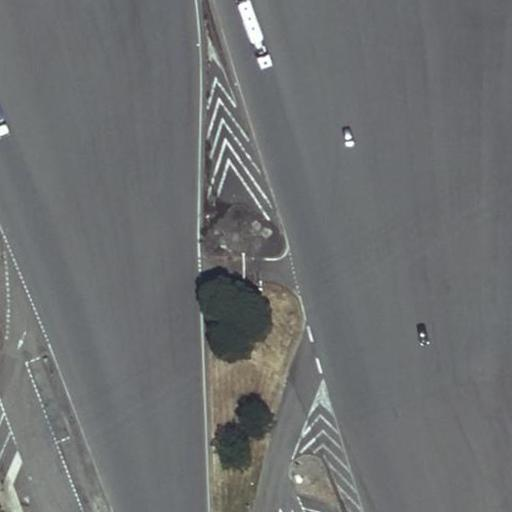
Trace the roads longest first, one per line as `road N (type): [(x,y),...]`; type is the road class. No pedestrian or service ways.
road 1 (motorway): [(92,159),(161,511)]
road 2 (motorway): [(425,167),(450,511)]
road 3 (motorway): [(425,167),(298,379),(279,453)]
road 4 (motorway): [(92,159),(13,366)]
road 5 (motorway): [(407,0),(425,167)]
road 6 (motorway): [(51,0),(92,159)]
